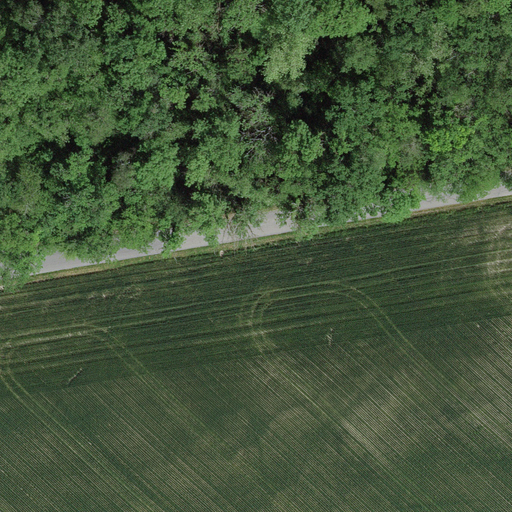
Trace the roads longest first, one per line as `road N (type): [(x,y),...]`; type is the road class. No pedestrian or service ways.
road 1 (unclassified): [(511,182),(0,267)]
road 2 (track): [(511,112),(450,113),(300,158),(259,162),(116,73),(96,0)]
